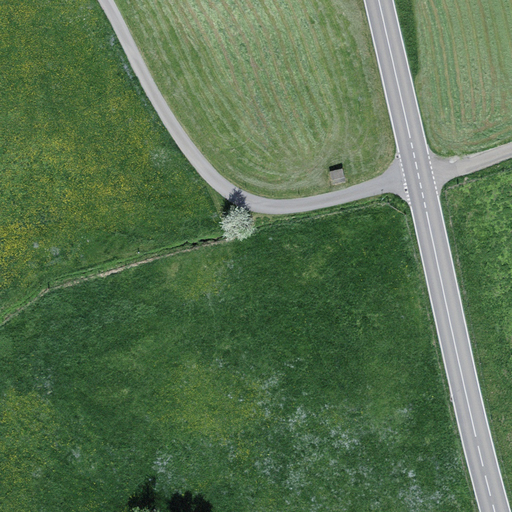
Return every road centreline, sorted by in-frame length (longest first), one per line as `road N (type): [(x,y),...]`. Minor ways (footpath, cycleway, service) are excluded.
road 1 (unclassified): [(420,177),(290,207),(231,194),(181,137),(104,0)]
road 2 (secondary): [(420,177),(495,511)]
road 3 (secondary): [(379,0),(420,177)]
